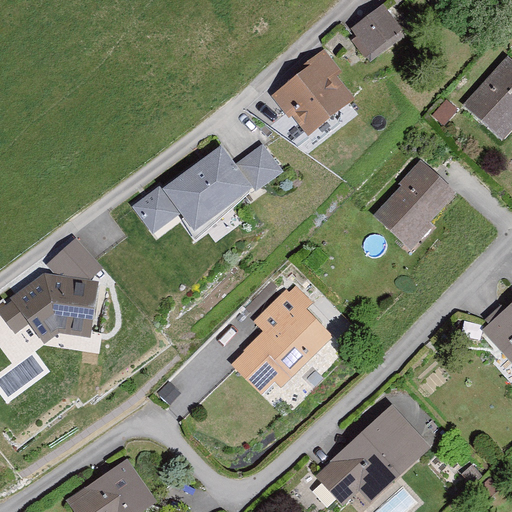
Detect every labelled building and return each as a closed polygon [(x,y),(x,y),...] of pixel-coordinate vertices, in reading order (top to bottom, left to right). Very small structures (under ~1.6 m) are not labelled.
[(407,36),(383,5),(351,29),(357,37),(353,40),(370,63),(407,36)] [(511,120),(511,46),(473,90),(510,123),(511,120)] [(343,72),(325,50),(271,95),(289,118),(292,116),(309,137),(356,98),(337,76),(343,72)] [(160,186),(133,207),(154,235),(181,214),(195,231),(253,187),(256,192),(284,171),(263,144),(236,165),(221,145),(162,189),(160,186)] [(401,186),(374,215),(412,250),(435,226),(430,222),(457,193),(420,160),(398,184),(401,186)] [(104,268),(76,238),(47,265),(55,274),(44,273),(10,298),(12,301),(6,305),(4,302),(0,304),(0,313),(15,335),(30,324),(44,344),(60,333),(91,339),(99,281),(91,280),(104,268)] [(264,332),(231,365),(262,396),(275,383),(281,388),(333,336),(307,309),(313,303),(296,286),(290,292),(287,289),(253,322),(264,332)] [(511,303),(482,331),(511,364),(511,303)] [(158,394),(171,405),(181,394),(168,382),(158,394)] [(432,448),(392,405),(315,476),(344,507),(360,492),(371,504),(432,448)] [(148,511),(159,505),(128,459),(66,499),(74,511),(148,511)]
